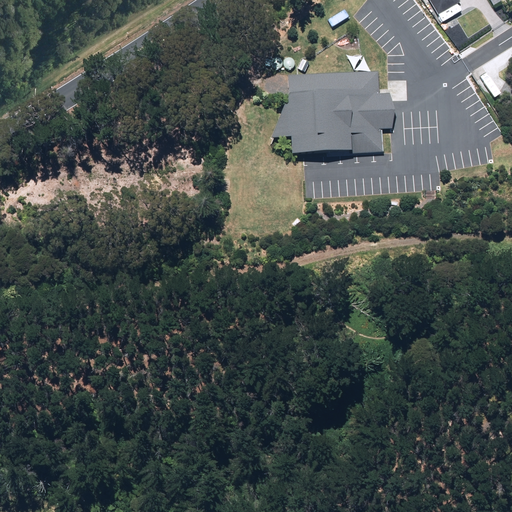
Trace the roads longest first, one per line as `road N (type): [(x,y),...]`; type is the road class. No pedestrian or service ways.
road 1 (track): [(0,300),(73,300),(133,278),(425,220),(511,249)]
road 2 (secondary): [(0,134),(215,0)]
